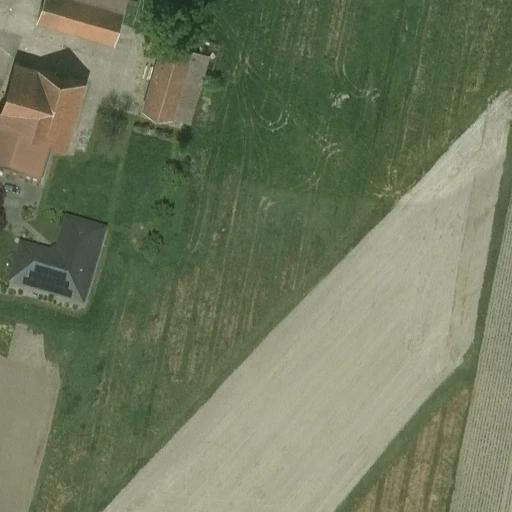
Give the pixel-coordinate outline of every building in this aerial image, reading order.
[(128,0),(43,0),(38,18),(116,41),(128,0)] [(193,49),(165,40),(143,108),(171,117),(193,49)] [(86,81),(16,61),(0,115),(0,127),(51,145),(66,150),(86,81)] [(51,145),(0,127),(0,174),(22,181),(40,186),(40,185),(51,145)] [(103,234),(69,224),(61,249),(66,257),(64,262),(56,266),(52,259),(36,254),(26,288),(61,299),(63,293),(84,299),(103,234)]
